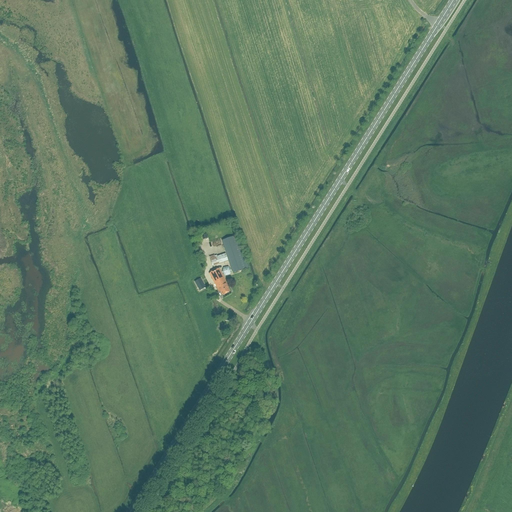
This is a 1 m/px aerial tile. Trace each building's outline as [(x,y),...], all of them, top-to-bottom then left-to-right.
[(248,268),(238,235),(222,240),(233,273),(248,268)] [(212,266),(228,261),(226,254),(217,257),(217,255),(214,256),(214,255),(209,257),(212,266)] [(222,273),(225,276),(230,275),(231,270),(228,267),(223,268),(222,273)] [(228,288),(219,269),(209,274),(217,290),(218,289),(221,297),(229,293),(227,288),(228,288)] [(200,279),(195,282),(200,292),(205,288),(200,279)]
